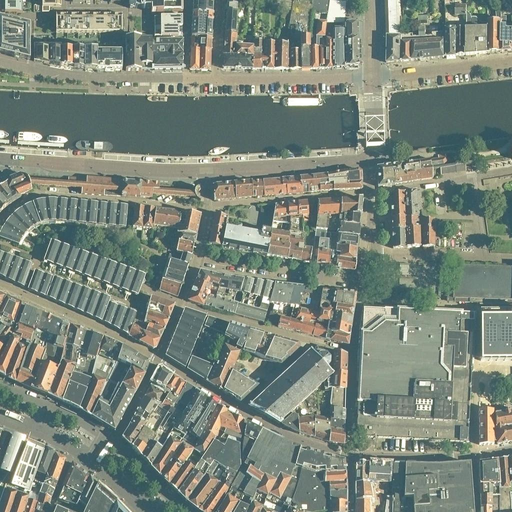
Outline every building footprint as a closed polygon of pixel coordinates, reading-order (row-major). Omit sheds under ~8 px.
[(61,7),(60,0),(41,0),(42,7),(42,13),(49,13),(49,7),(61,7)] [(151,13),(182,13),(182,0),(129,0),(130,0),(129,8),(129,9),(130,9),(151,9),(151,13)] [(212,26),(213,0),(193,0),(193,7),(192,19),(191,37),(201,37),(211,38),(212,33),(212,26)] [(235,34),(237,5),(237,0),(227,0),(227,2),(227,5),(228,5),(228,10),(227,10),(227,13),(226,15),(226,18),(226,21),(225,33),(235,34)] [(283,10),(285,0),(272,0),(271,9),(283,10)] [(291,11),(292,0),(285,0),(283,10),(291,11)] [(309,48),(312,13),(312,0),(292,0),(291,11),(289,24),(294,25),(295,27),(295,28),(295,34),(300,34),(300,70),(310,70),(309,48)] [(327,14),(329,1),(316,0),(312,0),(312,13),(327,14)] [(401,38),(400,0),(384,0),(386,38),(401,38)] [(22,2),(22,1),(4,1),(4,13),(22,12),(22,2)] [(344,24),(344,22),(345,2),(338,1),(329,1),(327,14),(326,23),(333,23),(338,23),(344,24)] [(466,12),(466,5),(454,6),(454,16),(467,15),(466,12)] [(503,52),(503,17),(503,11),(501,11),(501,6),(494,6),(495,15),(496,15),(497,20),(487,21),(487,24),(487,29),(487,53),(500,52),(503,52)] [(487,53),(487,29),(487,24),(485,24),(482,23),(480,22),(478,20),(477,19),(476,18),(471,18),(471,17),(470,14),(468,12),(466,12),(467,15),(465,28),(466,55),(480,54),(487,53)] [(67,33),(67,14),(61,14),(56,14),(56,20),(53,20),(53,27),(56,27),(56,32),(56,33),(67,33)] [(78,33),(78,14),(67,14),(67,33),(78,33)] [(89,33),(89,14),(78,14),(78,33),(89,33)] [(99,33),(99,14),(89,14),(89,33),(99,33)] [(110,33),(110,14),(99,14),(99,33),(110,33)] [(124,27),(124,20),(122,20),(122,14),(121,14),(110,14),(110,33),(122,33),(122,27),(124,27)] [(29,61),(29,25),(0,17),(0,53),(27,60),(29,60),(29,61)] [(182,17),(172,17),(162,17),(155,17),(155,27),(183,27),(183,17),(182,17)] [(419,25),(427,25),(427,17),(418,17),(419,25)] [(511,51),(511,24),(507,25),(506,17),(503,17),(503,52),(511,51)] [(325,39),(325,33),(326,25),(326,23),(318,22),(316,41),(316,47),(319,47),(319,46),(325,46),(325,39)] [(358,38),(358,22),(344,22),(344,24),(344,31),(344,39),(346,39),(358,38)] [(333,23),(326,23),(326,25),(325,33),(325,39),(325,46),(325,47),(325,69),(332,68),(332,39),(332,31),(333,26),(333,23)] [(155,27),(155,37),(183,37),(183,27),(155,27)] [(300,70),(300,34),(295,34),(295,28),(291,27),(290,34),(289,60),(289,70),(300,70)] [(444,40),(444,32),(432,33),(432,35),(425,36),(425,27),(419,28),(419,36),(413,36),(413,34),(402,34),(402,36),(402,42),(413,42),(423,41),(444,40)] [(456,56),(455,28),(445,28),(446,42),(445,57),(456,56)] [(466,55),(465,28),(455,28),(456,56),(466,55)] [(345,67),(344,39),(344,31),(338,31),(332,31),(332,39),(332,68),(345,67)] [(235,46),(236,34),(225,34),(224,45),(235,46)] [(400,62),(401,36),(387,36),(386,63),(400,62)] [(141,71),(141,70),(141,65),(152,65),(152,41),(152,40),(141,40),(141,37),(126,37),(126,71),(141,71)] [(200,49),(201,38),(191,37),(190,49),(200,49)] [(211,50),(211,38),(201,38),(200,49),(211,50)] [(358,66),(358,38),(346,39),(344,39),(345,67),(358,66)] [(444,58),(444,40),(442,41),(401,43),(401,62),(444,58)] [(182,71),(181,41),(152,41),(152,65),(152,71),(182,71)] [(261,70),(261,69),(261,43),(261,42),(254,41),(253,41),(253,47),(252,70),(261,70)] [(266,43),(261,43),(261,69),(274,70),(275,43),(266,43)] [(287,60),(288,44),(275,43),(274,70),(289,70),(289,60),(287,60)] [(48,64),(48,45),(34,45),(34,62),(35,62),(40,63),(42,63),(44,63),(48,64)] [(60,49),(61,49),(61,45),(48,45),(48,64),(49,64),(57,66),(59,66),(60,66),(60,49)] [(252,70),(253,47),(235,46),(224,45),(223,69),(244,70),(252,70)] [(319,69),(319,47),(316,47),(309,48),(310,70),(319,69)] [(72,68),(72,49),(61,49),(60,49),(60,66),(61,66),(62,66),(64,67),(65,67),(68,67),(69,67),(71,68),(72,68)] [(84,70),(84,49),(72,49),(72,68),(80,69),(84,70)] [(96,70),(96,49),(84,49),(84,70),(87,70),(94,70),(96,70)] [(109,70),(109,49),(96,49),(96,70),(105,70),(109,70)] [(122,70),(122,49),(109,49),(109,70),(113,70),(122,70)] [(199,70),(199,60),(200,49),(190,49),(190,60),(190,70),(199,70)] [(210,64),(211,50),(200,49),(199,60),(199,70),(209,71),(210,64)] [(511,83),(468,88),(469,98),(511,93),(511,83)] [(458,89),(408,95),(409,104),(459,99),(458,89)] [(284,106),(321,105),(322,104),(322,102),(322,99),(321,98),(287,98),(283,99),(282,102),(283,105),(284,106)] [(277,99),(227,99),(227,109),(277,109),(277,99)] [(169,135),(82,131),(82,148),(168,153),(169,135)] [(251,139),(211,141),(212,151),(252,149),(251,139)] [(447,167),(445,155),(438,156),(438,159),(430,160),(429,159),(429,162),(427,162),(427,161),(419,162),(420,171),(440,168),(447,167)] [(415,182),(414,173),(413,173),(413,172),(420,171),(419,162),(401,165),(396,165),(383,166),(377,167),(378,187),(384,187),(385,187),(395,185),(407,183),(415,182)] [(361,182),(361,172),(358,170),(354,171),(347,173),(348,183),(361,182)] [(433,179),(432,170),(423,171),(424,180),(433,179)] [(424,180),(423,171),(413,173),(414,173),(415,182),(424,180)] [(348,183),(347,173),(327,176),(328,185),(333,184),(341,184),(348,183)] [(31,186),(30,184),(29,181),(28,179),(26,177),(24,175),(19,174),(9,178),(7,182),(8,184),(8,186),(10,189),(11,191),(12,193),(14,194),(17,195),(19,196),(30,191),(31,191),(31,187),(31,186)] [(328,185),(327,176),(322,177),(300,179),(300,187),(308,186),(319,185),(328,185)] [(104,195),(104,181),(104,180),(87,178),(86,179),(68,178),(68,184),(82,185),(82,188),(82,193),(104,195)] [(300,187),(300,179),(263,182),(264,197),(275,196),(275,189),(286,188),(287,195),(308,193),(308,186),(300,187)] [(121,198),(121,197),(122,182),(123,182),(123,181),(112,180),(104,180),(104,181),(104,195),(103,197),(121,198)] [(17,195),(14,194),(12,193),(11,191),(10,189),(8,186),(8,184),(7,182),(0,186),(0,195),(8,205),(21,197),(19,196),(17,195)] [(141,183),(123,182),(122,182),(121,197),(140,198),(141,183)] [(264,197),(263,182),(251,183),(252,191),(255,190),(255,197),(264,197)] [(348,183),(341,184),(341,191),(362,189),(361,182),(348,183)] [(159,194),(159,191),(159,185),(141,183),(140,198),(151,198),(152,194),(159,194)] [(255,197),(255,190),(252,191),(251,183),(233,185),(234,193),(233,193),(231,196),(231,199),(236,199),(255,197)] [(234,193),(233,185),(228,185),(223,186),(224,200),(231,199),(231,196),(233,193),(234,193)] [(224,200),(223,186),(214,186),(213,186),(213,188),(214,199),(213,199),(214,201),(215,201),(215,200),(224,200)] [(422,210),(421,191),(391,194),(391,217),(392,219),(405,218),(417,218),(418,218),(418,210),(422,210)] [(0,212),(8,205),(0,195),(0,212)] [(360,215),(362,199),(361,199),(341,200),(340,215),(360,215)] [(48,224),(44,200),(38,201),(33,203),(32,203),(41,226),(48,224)] [(55,224),(57,200),(51,200),(45,200),(44,200),(48,224),(49,224),(55,224)] [(65,225),(68,201),(57,200),(55,224),(65,225)] [(340,215),(341,200),(318,201),(315,230),(326,231),(327,220),(332,220),(332,215),(338,214),(338,215),(340,215)] [(75,226),(78,202),(68,201),(65,225),(75,226)] [(85,227),(87,203),(78,202),(75,226),(85,227)] [(309,221),(307,202),(298,203),(298,216),(301,216),(302,222),(309,221)] [(41,226),(32,203),(27,205),(22,208),(21,209),(35,229),(41,226)] [(95,228),(97,204),(87,203),(85,227),(95,228)] [(298,216),(298,203),(287,204),(287,217),(290,217),(298,216)] [(105,229),(107,204),(97,204),(95,228),(105,229)] [(116,227),(117,205),(107,204),(105,229),(115,230),(116,227)] [(287,217),(287,204),(275,205),(275,204),(274,205),(275,205),(273,218),(287,217)] [(126,228),(127,216),(127,206),(117,205),(116,227),(126,228)] [(274,205),(260,206),(260,213),(273,212),(274,205)] [(142,228),(145,207),(135,206),(132,224),(132,227),(142,228)] [(153,226),(156,209),(156,208),(145,207),(142,228),(152,229),(153,226)] [(35,229),(21,209),(17,211),(12,216),(29,234),(35,229)] [(153,226),(165,227),(168,210),(156,209),(153,226)] [(182,212),(168,210),(165,227),(178,229),(180,221),(182,212)] [(182,212),(180,221),(199,224),(201,214),(182,212)] [(225,228),(228,216),(227,216),(227,217),(224,216),(215,214),(215,213),(214,213),(212,228),(225,230),(225,228)] [(359,225),(360,215),(340,215),(338,215),(338,217),(340,217),(339,224),(359,225)] [(29,234),(12,216),(11,217),(6,223),(4,225),(25,239),(29,234)] [(302,233),(302,222),(301,216),(298,216),(290,217),(287,246),(289,246),(287,260),(300,262),(301,250),(302,247),(302,233)] [(290,217),(287,217),(273,218),(271,231),(270,237),(266,256),(287,260),(289,246),(287,246),(290,217)] [(407,248),(405,218),(392,219),(392,229),(393,249),(399,249),(407,248)] [(420,247),(419,221),(417,221),(417,218),(405,218),(407,248),(420,247)] [(434,247),(434,220),(422,220),(422,247),(434,247)] [(196,235),(199,224),(180,221),(178,229),(177,233),(180,233),(196,235)] [(358,236),(359,225),(339,224),(338,235),(358,236)] [(25,239),(4,225),(3,228),(0,233),(0,238),(21,246),(25,239)] [(221,247),(225,230),(212,228),(208,245),(221,247)] [(266,256),(270,237),(271,231),(262,229),(261,234),(225,228),(225,230),(221,247),(222,247),(222,248),(266,256)] [(316,264),(329,266),(335,267),(335,268),(336,269),(337,258),(341,258),(356,260),(356,259),(356,258),(357,248),(338,247),(338,242),(338,235),(326,234),(326,231),(315,230),(314,246),(312,263),(311,263),(316,264)] [(194,244),(196,235),(180,233),(179,241),(194,244)] [(357,248),(358,239),(358,237),(358,236),(338,235),(338,242),(338,247),(357,248)] [(53,265),(61,244),(51,241),(49,245),(47,246),(46,248),(47,249),(47,250),(46,254),(43,261),(53,265)] [(168,245),(161,241),(158,246),(166,250),(168,245)] [(192,256),(194,244),(179,241),(178,241),(176,253),(192,256)] [(62,268),(70,248),(61,244),(53,265),(62,268)] [(0,276),(3,279),(5,275),(15,254),(12,253),(13,250),(6,248),(0,260),(0,276)] [(72,272),(79,251),(70,248),(62,268),(72,272)] [(310,263),(312,250),(301,250),(300,262),(310,263)] [(81,275),(89,255),(79,251),(72,272),(81,275)] [(13,283),(26,255),(18,252),(17,255),(15,254),(5,275),(3,279),(13,283)] [(190,262),(192,256),(182,254),(180,260),(179,263),(189,266),(190,262)] [(24,288),(32,265),(29,264),(31,257),(26,255),(13,283),(24,288)] [(91,279),(98,258),(89,255),(81,275),(91,279)] [(100,282),(108,262),(98,258),(91,279),(100,282)] [(355,270),(356,260),(341,258),(337,258),(336,269),(352,270),(355,270)] [(189,266),(179,263),(167,259),(162,279),(182,285),(189,266)] [(109,286),(117,265),(108,262),(100,282),(109,286)] [(119,289),(126,268),(117,265),(109,286),(119,289)] [(485,300),(486,300),(486,301),(500,301),(500,300),(501,300),(501,299),(509,299),(509,301),(511,301),(511,267),(502,267),(501,267),(501,266),(500,266),(500,267),(487,266),(486,266),(487,266),(486,266),(471,266),(471,265),(471,266),(456,265),(455,265),(455,266),(454,266),(454,267),(455,267),(454,282),(448,281),(448,302),(464,302),(464,300),(485,301),(485,300)] [(128,293),(136,272),(135,272),(126,268),(119,289),(128,293)] [(36,294),(44,275),(35,271),(29,286),(28,290),(36,294)] [(217,292),(223,276),(213,275),(200,271),(196,281),(211,287),(210,289),(217,292)] [(138,296),(143,282),(145,275),(136,272),(128,293),(138,296)] [(45,298),(53,278),(44,275),(36,294),(45,298)] [(229,291),(233,278),(223,276),(217,292),(224,294),(225,290),(229,291)] [(182,285),(162,279),(156,277),(155,283),(161,285),(159,291),(178,297),(182,285)] [(54,301),(62,281),(53,278),(45,298),(54,301)] [(240,293),(244,280),(233,278),(229,291),(228,294),(235,296),(236,292),(240,293)] [(235,296),(228,294),(228,295),(224,294),(217,292),(216,296),(220,297),(220,299),(210,296),(207,295),(203,306),(244,318),(254,281),(244,280),(240,293),(241,293),(243,296),(241,303),(239,304),(235,303),(234,300),(235,296)] [(63,305),(71,284),(62,281),(54,301),(63,305)] [(207,295),(210,289),(211,287),(196,281),(189,301),(189,302),(203,307),(203,306),(207,295)] [(255,299),(258,298),(259,298),(263,283),(254,281),(244,318),(253,320),(256,309),(255,308),(253,306),(255,299)] [(263,323),(275,285),(275,284),(263,283),(259,298),(260,299),(262,301),(260,308),(257,309),(256,309),(253,320),(263,323)] [(85,315),(94,293),(87,290),(83,289),(77,287),(71,284),(63,305),(85,315)] [(279,305),(284,286),(275,284),(275,285),(270,304),(274,305),(279,305)] [(289,307),(294,287),(284,286),(279,305),(284,306),(289,307)] [(299,308),(304,289),(305,288),(294,287),(289,307),(294,307),(291,316),(296,318),(299,308)] [(326,305),(329,290),(322,289),(320,304),(326,305)] [(294,332),(315,337),(329,341),(331,333),(350,338),(352,318),(354,308),(334,305),(335,290),(329,290),(326,305),(325,310),(331,311),(330,318),(327,317),(327,315),(319,313),(318,313),(301,308),(299,308),(296,318),(291,316),(291,319),(280,316),(277,327),(294,332)] [(354,303),(356,296),(356,295),(354,293),(353,293),(350,293),(350,292),(349,292),(346,292),(345,292),(342,292),(342,291),(335,290),(334,305),(354,308),(354,307),(354,304),(355,304),(355,303),(354,303)] [(93,319),(102,296),(94,293),(85,315),(93,319)] [(12,330),(21,304),(6,296),(0,308),(0,323),(5,328),(12,330)] [(102,318),(110,299),(102,296),(93,319),(101,322),(102,318)] [(169,319),(174,305),(173,304),(172,305),(151,297),(150,298),(146,297),(145,297),(144,298),(140,310),(147,313),(147,311),(169,319)] [(109,326),(118,301),(110,299),(102,318),(101,322),(109,326)] [(129,308),(125,307),(118,304),(119,302),(118,301),(109,326),(119,331),(119,330),(127,309),(128,310),(129,309),(129,308)] [(330,318),(331,311),(325,310),(326,305),(320,304),(318,313),(319,313),(327,315),(327,317),(330,318)] [(276,315),(276,314),(277,314),(277,313),(282,314),(284,306),(279,305),(274,305),(272,312),(270,311),(268,322),(269,323),(268,325),(275,327),(278,316),(276,315)] [(62,322),(25,306),(18,323),(18,324),(33,329),(33,327),(49,333),(49,334),(57,337),(62,322)] [(129,336),(134,321),(138,311),(136,311),(129,308),(129,309),(128,310),(127,309),(119,330),(119,331),(127,336),(129,336)] [(203,325),(206,317),(189,310),(186,309),(185,309),(184,310),(182,316),(182,317),(184,318),(203,325)] [(164,330),(169,319),(147,311),(147,313),(140,310),(138,311),(134,321),(141,322),(144,323),(164,330)] [(356,430),(358,430),(358,435),(359,437),(359,446),(359,449),(376,450),(376,448),(376,438),(448,442),(448,439),(454,440),(454,448),(469,449),(470,435),(467,435),(469,405),(468,405),(470,371),(470,369),(468,369),(469,353),(471,353),(471,351),(473,351),(475,322),(472,322),(473,316),(475,316),(475,313),(455,312),(455,314),(400,311),(400,314),(383,313),(383,311),(367,310),(366,320),(363,320),(362,329),(360,329),(359,346),(361,346),(360,365),(358,365),(357,382),(359,382),(358,399),(356,430)] [(511,312),(511,313),(511,312),(505,312),(505,313),(501,313),(501,311),(497,312),(497,311),(493,311),(493,312),(491,312),(491,313),(489,313),(489,314),(487,314),(486,314),(486,317),(484,317),(484,319),(483,319),(483,325),(485,325),(485,328),(483,328),(482,328),(482,329),(482,343),(482,344),(482,358),(482,361),(511,360),(511,312)] [(225,335),(229,324),(208,316),(204,327),(203,326),(203,325),(184,318),(182,317),(182,316),(178,324),(179,324),(179,325),(182,326),(202,334),(204,327),(225,335)] [(157,348),(164,330),(144,323),(141,322),(134,321),(129,336),(153,349),(157,348)] [(62,350),(64,345),(70,326),(62,322),(57,337),(54,347),(62,350)] [(86,357),(87,352),(79,350),(83,330),(81,330),(77,351),(73,350),(72,348),(64,345),(62,350),(54,347),(57,337),(49,334),(49,333),(33,327),(33,329),(18,324),(13,335),(12,336),(21,338),(18,344),(28,348),(29,345),(35,347),(45,351),(41,362),(58,369),(61,361),(75,366),(73,374),(91,380),(92,377),(108,383),(109,379),(117,363),(117,362),(118,359),(119,354),(112,352),(112,356),(100,350),(97,359),(86,357)] [(202,334),(182,326),(179,325),(179,324),(178,324),(175,333),(177,334),(198,343),(202,334)] [(245,345),(249,330),(248,330),(230,324),(225,337),(228,339),(242,344),(245,345)] [(77,351),(81,330),(70,326),(64,345),(72,348),(73,350),(77,351)] [(5,328),(0,334),(0,344),(3,346),(11,333),(12,330),(5,328)] [(87,352),(92,334),(83,330),(79,350),(87,352)] [(259,349),(264,334),(260,333),(253,331),(249,330),(245,345),(243,352),(254,355),(256,348),(259,349)] [(198,343),(177,334),(175,333),(171,342),(172,341),(175,342),(195,350),(198,343)] [(348,346),(350,338),(331,333),(329,341),(347,346),(348,346)] [(100,350),(103,338),(92,334),(87,352),(86,357),(97,359),(100,350)] [(264,360),(274,337),(264,334),(259,349),(256,348),(254,355),(264,360)] [(0,374),(4,377),(18,344),(21,338),(12,336),(6,348),(1,358),(0,359),(0,374)] [(280,365),(299,348),(298,344),(274,337),(264,360),(280,365)] [(148,361),(122,346),(112,342),(103,338),(100,350),(112,356),(112,352),(119,354),(118,359),(117,362),(117,363),(130,368),(130,367),(132,368),(144,375),(149,364),(148,362),(148,361)] [(231,371),(235,362),(238,356),(240,351),(240,350),(242,344),(228,339),(217,364),(214,363),(213,366),(212,367),(206,382),(222,392),(228,379),(231,371)] [(195,350),(175,342),(172,341),(171,342),(168,348),(168,350),(169,349),(171,350),(189,357),(191,358),(192,358),(195,350)] [(16,382),(28,348),(18,344),(4,377),(16,382)] [(31,389),(41,362),(45,351),(35,347),(29,345),(28,348),(16,382),(31,389)] [(279,424),(323,384),(332,375),(332,373),(333,351),(317,348),(312,352),(311,350),(259,398),(265,404),(264,404),(258,409),(256,412),(257,412),(256,413),(260,416),(261,414),(267,418),(266,419),(271,421),(271,420),(279,424)] [(189,357),(171,350),(169,349),(168,350),(165,357),(168,359),(185,369),(189,357)] [(345,390),(346,373),(346,355),(345,355),(333,351),(332,373),(332,375),(331,381),(323,384),(324,392),(331,391),(331,390),(345,390)] [(206,382),(212,367),(213,366),(192,358),(187,370),(206,382)] [(62,402),(73,374),(75,366),(61,361),(58,369),(47,396),(62,402)] [(47,396),(58,369),(41,362),(31,389),(47,396)] [(238,373),(242,365),(236,362),(232,370),(238,373)] [(122,386),(132,368),(130,367),(130,368),(117,363),(109,379),(122,385),(122,386)] [(136,392),(144,375),(132,368),(122,386),(136,392)] [(165,389),(172,377),(161,370),(159,370),(154,378),(155,379),(153,382),(165,389)] [(240,403),(257,387),(231,371),(228,379),(222,392),(240,403)] [(79,410),(91,380),(73,374),(62,402),(79,410)] [(98,404),(108,383),(92,377),(91,380),(79,410),(91,417),(98,404)] [(173,388),(178,380),(172,377),(165,389),(171,391),(173,388)] [(110,410),(112,405),(122,385),(109,379),(108,383),(98,404),(110,410)] [(168,413),(174,404),(182,393),(186,385),(178,380),(173,388),(171,391),(167,396),(164,394),(157,406),(149,418),(144,427),(131,447),(141,457),(168,413)] [(171,391),(165,389),(153,382),(150,387),(164,394),(167,396),(171,391)] [(136,392),(122,386),(122,385),(112,405),(125,412),(136,392)] [(171,433),(182,414),(175,410),(178,406),(176,405),(187,386),(186,385),(182,393),(174,404),(168,413),(141,457),(150,467),(161,450),(169,437),(171,433)] [(182,414),(196,391),(187,386),(176,405),(178,406),(175,410),(182,414)] [(157,406),(164,394),(150,387),(143,399),(144,399),(157,406)] [(345,411),(345,390),(331,390),(331,391),(330,409),(345,411)] [(188,433),(208,400),(196,391),(182,414),(171,433),(183,441),(188,433)] [(258,409),(264,404),(265,404),(259,398),(250,406),(249,408),(256,412),(258,409)] [(149,418),(157,406),(144,399),(137,410),(138,410),(137,411),(149,418)] [(195,438),(199,440),(202,434),(204,431),(216,405),(208,400),(188,433),(195,438)] [(103,424),(110,410),(98,404),(91,417),(103,424)] [(115,431),(125,412),(112,405),(110,410),(103,424),(115,431)] [(241,420),(228,412),(216,405),(204,431),(216,438),(221,428),(226,431),(224,434),(241,440),(243,421),(241,420)] [(344,422),(345,411),(330,409),(330,420),(344,422)] [(144,427),(149,418),(137,411),(135,415),(133,419),(144,427)] [(495,428),(495,415),(494,415),(494,411),(479,411),(479,415),(478,415),(478,424),(479,424),(479,429),(495,428)] [(511,412),(496,415),(495,415),(495,428),(496,428),(496,443),(496,445),(504,444),(511,441),(511,412)] [(299,434),(297,420),(296,418),(292,415),(281,425),(299,434)] [(314,438),(314,418),(297,420),(299,434),(299,435),(310,437),(314,438)] [(329,430),(330,421),(323,420),(314,418),(314,438),(329,443),(329,430)] [(131,447),(144,427),(133,419),(130,425),(130,426),(125,433),(125,432),(124,434),(125,434),(122,437),(122,438),(123,439),(131,446),(130,446),(131,447)] [(344,432),(344,422),(330,420),(330,421),(329,430),(344,432)] [(329,473),(329,456),(314,452),(313,452),(300,448),(285,443),(247,423),(242,445),(243,463),(244,463),(217,511),(234,511),(240,503),(248,507),(250,503),(251,503),(253,499),(257,491),(264,495),(267,497),(266,499),(271,501),(273,497),(280,500),(281,499),(291,504),(292,501),(303,503),(310,505),(315,506),(314,497),(329,496),(329,492),(329,483),(324,483),(324,484),(322,484),(321,473),(325,473),(329,473)] [(479,444),(479,445),(490,444),(496,443),(496,428),(495,428),(479,429),(479,438),(478,438),(478,444),(479,444)] [(343,445),(344,432),(329,430),(329,443),(343,445)] [(9,445),(12,435),(0,431),(0,468),(6,453),(9,445)] [(212,445),(213,443),(214,441),(216,438),(204,431),(202,434),(199,440),(193,450),(201,454),(201,455),(204,456),(212,445)] [(161,477),(183,441),(171,433),(169,437),(161,450),(150,467),(160,478),(161,477)] [(169,485),(187,459),(188,459),(190,455),(193,451),(191,449),(193,446),(191,444),(195,438),(188,433),(183,441),(161,477),(168,485),(169,485)] [(24,441),(24,440),(13,436),(10,445),(9,445),(6,453),(7,453),(1,470),(8,473),(0,485),(0,509),(6,490),(22,496),(25,488),(31,490),(33,481),(33,480),(44,448),(28,442),(26,446),(24,445),(24,444),(25,443),(24,442),(24,441)] [(239,469),(240,445),(226,440),(223,447),(204,475),(218,484),(227,490),(239,469)] [(204,475),(223,447),(214,441),(213,443),(212,445),(204,456),(178,494),(186,502),(204,475)] [(43,485),(54,453),(45,449),(33,481),(43,485)] [(59,476),(63,464),(64,465),(64,464),(64,461),(65,461),(65,459),(64,459),(59,457),(59,456),(55,454),(44,488),(53,491),(59,476)] [(178,494),(204,456),(201,455),(199,457),(197,456),(196,458),(190,455),(188,459),(187,459),(169,485),(177,493),(178,494)] [(346,473),(345,460),(340,459),(329,456),(329,473),(330,474),(346,473)] [(511,511),(511,485),(511,484),(509,484),(507,458),(497,459),(500,490),(499,496),(510,495),(510,511),(511,511)] [(500,490),(497,459),(491,460),(493,487),(495,487),(496,490),(500,490)] [(493,487),(491,460),(485,461),(487,487),(492,487),(493,487)] [(487,487),(485,461),(479,462),(480,487),(487,487)] [(370,482),(369,463),(359,463),(356,466),(355,484),(370,483),(370,482)] [(389,481),(390,465),(369,463),(370,482),(370,483),(389,484),(389,481)] [(473,511),(470,463),(462,464),(457,464),(421,467),(421,468),(415,468),(412,499),(412,511),(473,511)] [(66,504),(75,507),(78,503),(90,478),(72,464),(61,491),(70,495),(66,504)] [(400,503),(402,465),(393,465),(392,490),(392,495),(392,498),(392,502),(400,503)] [(403,498),(412,499),(415,468),(416,466),(409,465),(409,468),(405,468),(406,465),(405,465),(403,498)] [(346,483),(346,473),(330,474),(329,473),(325,473),(324,483),(329,483),(346,483)] [(198,511),(218,484),(204,475),(186,502),(198,511)] [(78,503),(86,508),(97,484),(90,478),(78,503)] [(346,491),(346,483),(329,483),(329,492),(346,491)] [(373,496),(370,483),(355,484),(355,485),(355,500),(355,502),(371,500),(373,500),(373,496)] [(386,498),(389,484),(370,483),(373,496),(380,495),(380,498),(384,498),(386,498)] [(126,511),(117,502),(101,488),(97,484),(86,508),(83,511),(126,511)] [(198,511),(214,511),(227,490),(218,484),(198,511)] [(492,487),(487,487),(480,487),(480,496),(492,496),(492,487)] [(51,496),(53,491),(44,488),(41,496),(50,499),(51,496)] [(28,498),(22,496),(6,490),(0,509),(0,511),(34,511),(38,503),(27,500),(28,498)] [(499,511),(499,496),(500,490),(496,490),(496,496),(492,496),(492,507),(491,511),(499,511)] [(66,504),(70,495),(61,491),(57,501),(66,504)] [(347,502),(346,491),(329,492),(329,496),(330,502),(347,502)] [(259,511),(266,499),(267,497),(264,495),(260,503),(253,499),(251,503),(250,503),(248,507),(240,503),(234,511),(259,511)] [(383,511),(384,498),(380,498),(380,495),(373,496),(373,500),(371,500),(370,511),(383,511)] [(510,511),(510,495),(499,496),(499,511),(510,511)] [(36,511),(46,511),(50,499),(41,496),(36,511)] [(329,511),(330,502),(329,496),(314,497),(315,506),(310,505),(308,511),(329,511)] [(492,507),(492,496),(480,496),(480,508),(492,507)] [(286,511),(289,509),(291,504),(281,499),(280,500),(273,497),(271,501),(266,499),(259,511),(286,511)] [(391,511),(392,502),(392,498),(386,498),(384,498),(383,511),(391,511)] [(370,511),(371,500),(355,502),(354,511),(370,511)] [(346,511),(347,509),(347,502),(330,502),(329,511),(346,511)] [(410,511),(411,503),(400,503),(392,502),(391,511),(410,511)] [(308,511),(310,505),(303,503),(300,511),(295,511),(289,509),(286,511),(308,511)]
